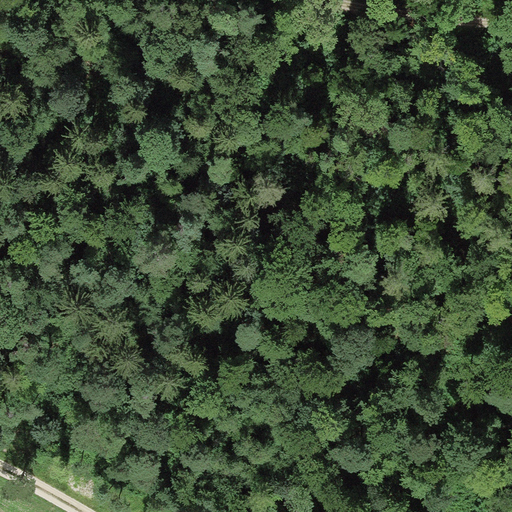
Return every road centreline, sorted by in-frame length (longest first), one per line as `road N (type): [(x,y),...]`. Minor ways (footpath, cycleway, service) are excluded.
road 1 (track): [(129,511),(159,450),(200,298)]
road 2 (track): [(324,0),(511,24)]
